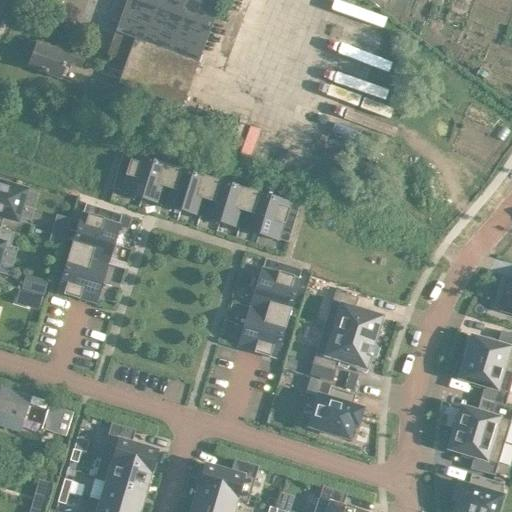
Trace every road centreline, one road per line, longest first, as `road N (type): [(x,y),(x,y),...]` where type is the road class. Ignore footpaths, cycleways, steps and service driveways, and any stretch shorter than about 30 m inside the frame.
road 1 (residential): [(407,485),(423,342),(468,253)]
road 2 (residential): [(188,418),(407,485)]
road 3 (residential): [(0,360),(188,418)]
